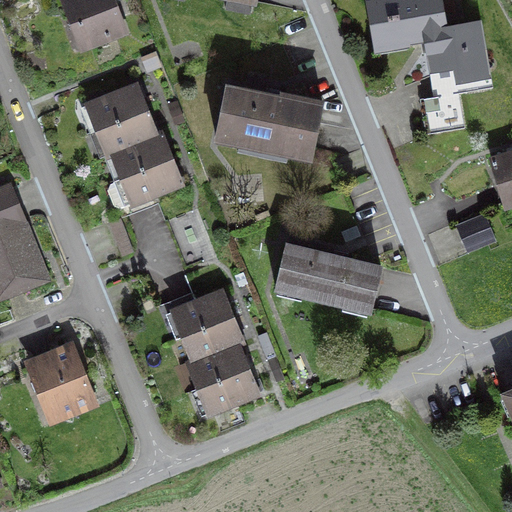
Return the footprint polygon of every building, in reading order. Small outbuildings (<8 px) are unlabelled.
[(109,0),(55,0),(76,57),(124,40),(109,0)] [(241,0),(189,0),(240,9),(241,0)] [(375,0),(370,1),(373,20),(377,20),(380,43),(407,39),(408,42),(426,39),(428,51),(426,51),(430,76),(448,73),(451,94),(426,98),(428,112),(422,113),(425,133),(464,128),(458,93),(489,88),(477,23),(440,29),(438,16),(441,15),(438,0),(375,0)] [(141,58),(148,73),(162,67),(155,52),(141,58)] [(96,129),(143,109),(133,85),(86,105),(96,129)] [(306,106),(207,87),(195,148),(294,167),(306,106)] [(111,153),(154,134),(143,109),(96,129),(107,155),(111,153)] [(121,178),(170,157),(160,132),(154,134),(111,153),(121,178)] [(511,152),(483,160),(497,213),(511,209),(511,152)] [(170,157),(121,178),(106,185),(116,210),(181,182),(170,157)] [(7,185),(0,188),(0,304),(48,285),(7,185)] [(482,219),(454,230),(466,259),(494,248),(482,219)] [(384,260),(288,241),(277,291),(373,311),(384,260)] [(183,335),(231,315),(221,290),(173,310),(183,335)] [(194,361),(238,343),(242,342),(231,315),(183,335),(194,361)] [(199,386),(247,367),(238,343),(194,361),(190,363),(199,386)] [(68,346),(19,365),(43,431),(93,413),(68,346)] [(247,367),(199,386),(210,412),(258,392),(247,367)] [(511,385),(493,394),(511,436),(511,385)]
